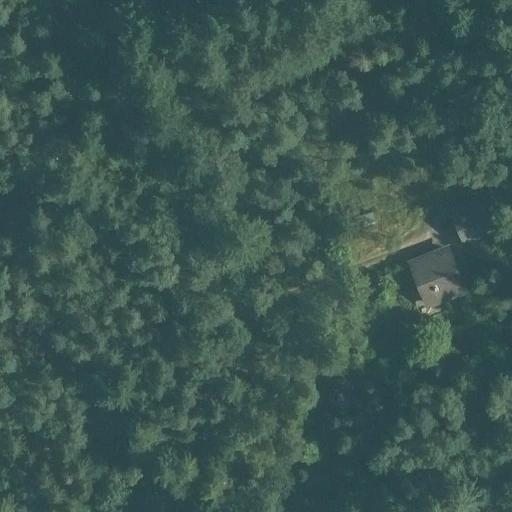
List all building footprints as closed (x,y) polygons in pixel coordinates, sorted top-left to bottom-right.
[(449,206),(464,244),(496,232),(481,193),(449,206)] [(372,210),(353,217),(358,229),(376,222),(372,210)] [(412,261),(429,303),(464,290),(447,247),(412,261)] [(95,398),(88,435),(118,441),(125,403),(95,398)] [(147,511),(172,511),(172,495),(146,495),(147,511)]
